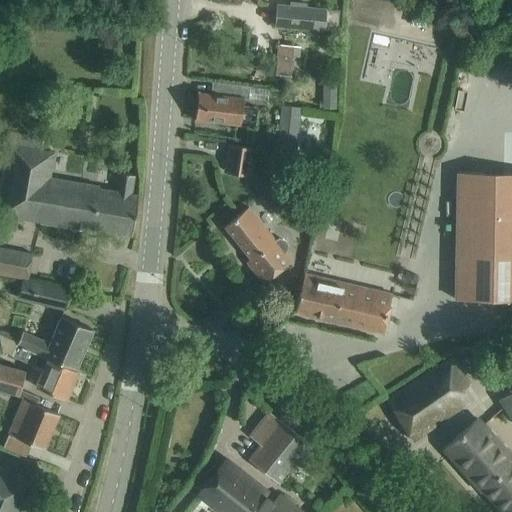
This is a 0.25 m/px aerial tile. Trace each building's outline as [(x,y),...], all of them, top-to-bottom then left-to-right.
[(324,30),(324,29),(338,30),(340,9),(327,8),(327,7),(277,2),(275,26),(324,30)] [(372,31),(370,38),(395,43),(396,36),(372,31)] [(294,44),(278,43),(275,74),(291,76),(294,44)] [(250,85),(232,83),(212,80),(211,92),(199,91),(195,118),(215,121),(255,125),(257,110),(242,108),(243,97),(248,98),(250,85)] [(322,80),(322,108),(337,108),(337,80),(322,80)] [(301,106),(282,104),(277,146),(296,148),(301,106)] [(91,227),(99,186),(99,185),(50,176),(55,150),(53,149),(40,147),(42,135),(9,131),(0,177),(0,212),(54,223),(86,229),(87,227),(91,227)] [(256,146),(229,142),(225,170),(251,175),(256,146)] [(131,234),(138,194),(131,193),(134,174),(119,171),(115,190),(99,186),(91,227),(131,234)] [(511,299),(511,171),(458,171),(456,299),(511,299)] [(275,239),(261,221),(248,206),(224,225),(250,257),(246,260),(263,281),(291,259),(285,251),(287,248),(288,244),(286,241),(283,238),(279,238),(275,239)] [(33,253),(13,249),(0,246),(0,272),(8,274),(27,278),(33,253)] [(304,272),(295,311),(384,332),(392,294),(344,282),(344,286),(325,281),(325,278),(305,273),(305,272),(304,272)] [(18,299),(64,310),(69,290),(22,279),(18,299)] [(93,329),(75,321),(61,315),(49,342),(22,330),(16,343),(76,369),(93,329)] [(43,368),(35,385),(63,397),(76,369),(16,343),(11,354),(43,368)] [(451,355),(386,398),(414,439),(470,402),(461,390),(470,384),(451,355)] [(0,388),(18,393),(25,370),(0,363),(0,388)] [(511,391),(502,398),(511,412),(511,391)] [(59,413),(22,397),(3,445),(26,455),(31,443),(44,448),(59,413)] [(280,482),(310,443),(269,411),(249,435),(260,444),(249,459),(280,482)] [(511,511),(511,454),(478,417),(444,448),(481,489),(483,488),(505,511),(511,511)] [(263,496),(267,491),(226,459),(200,492),(225,511),(301,511),(279,494),(272,503),(263,496)] [(0,511),(17,511),(31,479),(12,472),(0,466),(0,511)]
